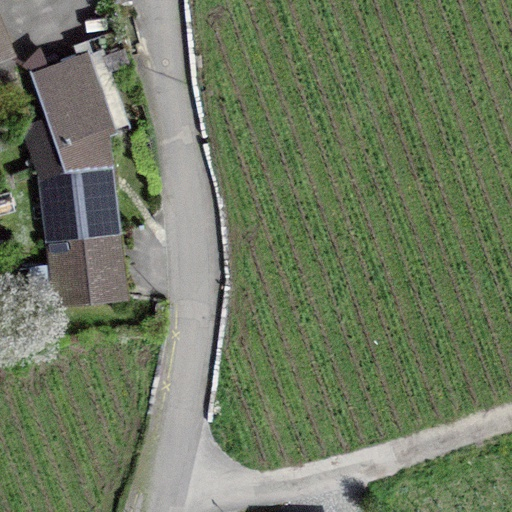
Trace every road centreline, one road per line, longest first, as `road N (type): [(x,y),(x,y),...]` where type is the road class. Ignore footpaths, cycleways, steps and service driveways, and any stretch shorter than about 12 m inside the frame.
road 1 (residential): [(173,511),(180,503),(196,255),(158,0)]
road 2 (track): [(180,503),(311,487),(511,422)]
